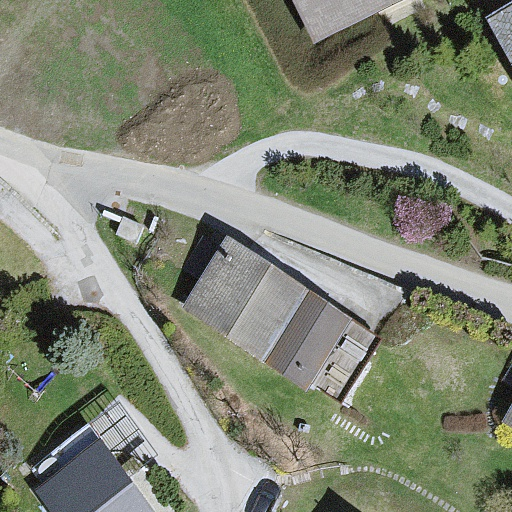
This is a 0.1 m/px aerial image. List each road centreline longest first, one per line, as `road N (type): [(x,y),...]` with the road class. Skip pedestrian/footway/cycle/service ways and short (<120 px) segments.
road 1 (residential): [(511,298),(278,218),(62,162)]
road 2 (residential): [(227,511),(200,420),(62,196),(62,162)]
